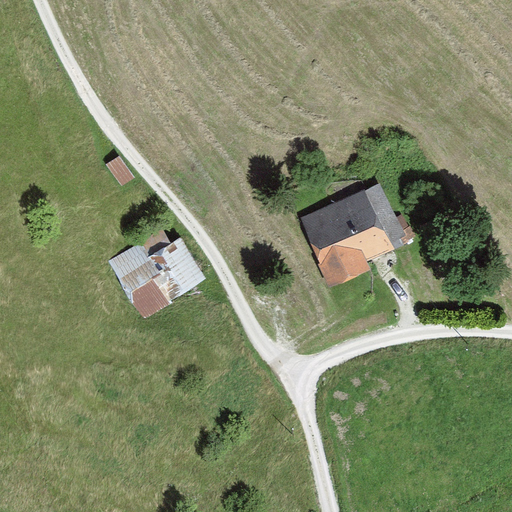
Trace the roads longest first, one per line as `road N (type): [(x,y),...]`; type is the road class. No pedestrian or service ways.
road 1 (track): [(300,374),(254,325),(77,67),(48,0)]
road 2 (track): [(511,331),(437,324),(300,374)]
road 3 (track): [(334,511),(300,374)]
